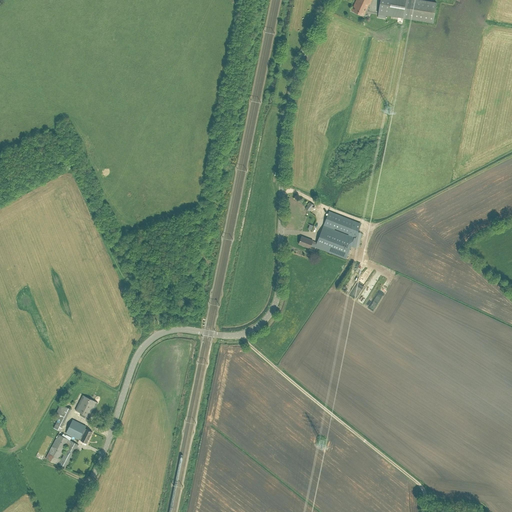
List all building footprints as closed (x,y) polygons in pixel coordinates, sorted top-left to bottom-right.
[(371,0),(356,0),(351,11),(363,16),(369,4),(370,4),(371,0)] [(422,0),(380,0),(379,7),(378,18),(385,19),(386,15),(433,23),(436,2),(422,0)] [(362,17),(358,21),(363,25),(367,21),(362,17)] [(306,209),(309,212),(312,208),(313,208),(315,206),(311,203),(306,209)] [(311,246),(346,259),(351,246),(357,249),(363,234),(358,232),(361,224),(329,211),(317,243),(312,241),(313,241),(302,237),(299,244),(310,248),(311,246)] [(81,416),(89,420),(98,402),(83,395),(75,410),(82,413),(81,416)] [(65,406),(57,415),(58,417),(56,425),(59,427),(60,426),(61,424),(63,422),(65,415),(68,416),(70,414),(68,413),(70,411),(68,411),(68,408),(70,410),(70,408),(65,406)] [(72,436),(87,443),(92,432),(85,429),(86,426),(73,419),(67,431),(66,433),(72,436)] [(57,464),(60,460),(54,456),(51,459),(57,464)]
